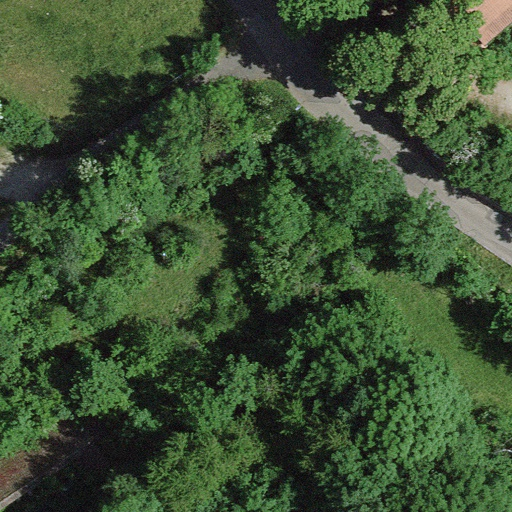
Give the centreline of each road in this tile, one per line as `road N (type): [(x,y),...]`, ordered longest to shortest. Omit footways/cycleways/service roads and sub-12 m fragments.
road 1 (unclassified): [(284,31),(0,263)]
road 2 (unclassified): [(511,240),(452,203),(379,141),(333,97),(284,31)]
